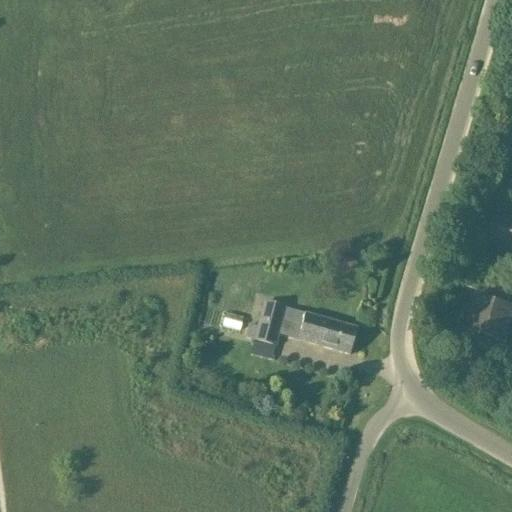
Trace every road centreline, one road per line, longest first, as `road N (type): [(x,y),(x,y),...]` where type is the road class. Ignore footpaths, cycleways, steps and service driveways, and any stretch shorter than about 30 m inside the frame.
road 1 (unclassified): [(493,0),(396,325),(413,393)]
road 2 (unclassified): [(344,511),(370,428),(413,393)]
